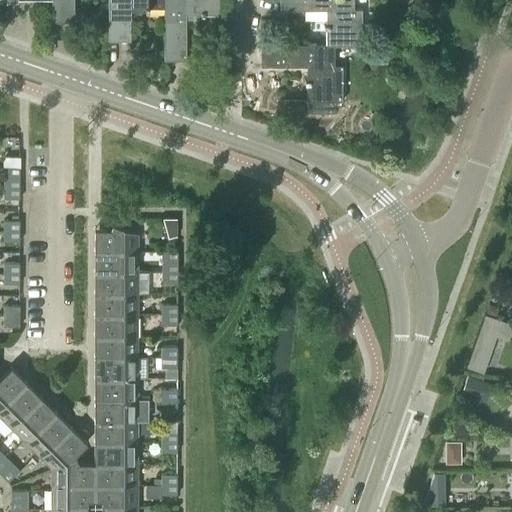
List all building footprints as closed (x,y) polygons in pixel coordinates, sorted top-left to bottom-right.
[(51,0),(52,21),(74,20),(73,0),(51,0)] [(107,0),(108,40),(130,40),(129,17),(129,0),(107,0)] [(163,0),(164,59),(186,59),(186,13),(220,13),(219,0),(163,0)] [(326,9),(326,42),(334,44),(362,44),(362,8),(354,8),(353,0),(279,0),(279,9),(326,9)] [(334,64),(334,44),(326,42),(260,43),(260,65),(306,65),(306,100),(342,100),(342,64),(334,64)] [(4,176),(19,176),(19,166),(4,166),(4,176)] [(4,187),(19,187),(19,176),(4,176),(4,187)] [(19,187),(4,187),(4,197),(19,197),(19,187)] [(4,229),(19,229),(19,219),(4,219),(4,229)] [(101,227),(94,227),(94,249),(139,249),(139,233),(112,222),(110,227),(101,227)] [(19,229),(4,229),(4,240),(19,240),(19,229)] [(139,249),(94,249),(94,270),(139,270),(139,249)] [(163,250),(163,260),(177,260),(177,250),(163,250)] [(163,271),(177,271),(177,260),(163,260),(163,271)] [(4,272),(19,272),(19,262),(4,262),(4,272)] [(139,270),(94,270),(94,291),(139,291),(139,270)] [(177,281),(177,271),(163,271),(163,281),(177,281)] [(19,272),(4,272),(4,282),(19,282),(19,272)] [(139,291),(94,291),(94,313),(139,312),(139,291)] [(163,303),(163,313),(177,313),(177,303),(163,303)] [(4,315),(19,315),(19,304),(4,304),(4,315)] [(139,312),(94,313),(94,334),(138,334),(139,312)] [(177,324),(177,313),(163,313),(163,324),(177,324)] [(19,315),(4,315),(4,325),(19,325),(19,315)] [(138,334),(94,334),(94,355),(138,355),(138,334)] [(163,356),(177,356),(177,346),(163,346),(163,356)] [(468,363),(467,366),(468,367),(469,367),(470,368),(474,368),(476,368),(477,368),(478,367),(481,368),(482,369),(483,369),(485,370),(487,370),(488,370),(488,368),(489,366),(489,365),(490,365),(490,364),(490,363),(491,362),(491,361),(491,360),(492,357),(492,356),(493,353),(492,353),(491,352),(490,351),(488,350),(487,350),(485,350),(483,349),(479,350),(477,350),(476,350),(475,351),(474,351),(472,352),(471,354),(469,360),(469,362),(468,363)] [(138,355),(94,355),(94,376),(138,376),(138,355)] [(177,356),(163,356),(163,367),(177,367),(177,356)] [(0,405),(21,385),(26,381),(10,365),(5,370),(0,374),(0,405)] [(460,393),(479,400),(485,381),(466,374),(460,393)] [(138,376),(94,376),(94,398),(138,397),(138,376)] [(21,385),(0,405),(0,416),(10,426),(35,400),(40,395),(26,381),(21,385)] [(163,388),(163,399),(177,399),(177,388),(163,388)] [(35,400),(10,426),(25,441),(50,415),(55,410),(40,395),(35,400)] [(138,397),(94,398),(94,419),(138,418),(148,418),(148,397),(138,397)] [(177,409),(177,399),(163,399),(163,409),(177,409)] [(50,415),(25,441),(39,456),(66,430),(71,426),(55,410),(50,415)] [(138,418),(94,419),(94,440),(138,439),(138,418)] [(66,430),(39,456),(50,467),(76,456),(75,453),(86,442),(71,426),(66,430)] [(163,430),(163,440),(177,440),(177,430),(163,430)] [(138,439),(94,440),(94,461),(138,461),(138,439)] [(177,451),(177,440),(163,440),(163,451),(177,451)] [(445,461),(458,461),(458,442),(445,442),(445,461)] [(0,458),(0,472),(0,473),(11,462),(4,455),(0,458)] [(76,456),(50,467),(51,482),(94,482),(94,461),(87,461),(78,461),(76,456)] [(138,461),(94,461),(94,482),(101,482),(138,482),(138,461)] [(18,469),(11,462),(0,473),(8,480),(18,469)] [(163,472),(163,483),(177,483),(177,472),(163,472)] [(94,482),(51,482),(51,504),(94,504),(94,503),(94,482)] [(101,482),(94,482),(94,503),(138,503),(138,482),(101,482)] [(177,493),(177,483),(163,483),(163,493),(177,493)] [(11,499),(26,500),(26,489),(11,489),(11,499)] [(26,500),(11,499),(11,509),(26,510),(26,500)] [(137,511),(138,503),(94,503),(94,504),(93,511),(137,511)]
